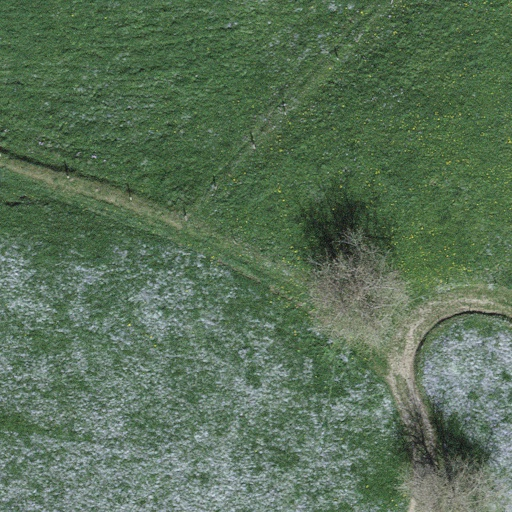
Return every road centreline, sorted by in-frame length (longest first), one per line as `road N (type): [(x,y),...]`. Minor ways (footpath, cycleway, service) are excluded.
road 1 (track): [(0,173),(218,259),(347,333),(399,391),(422,456),(412,511)]
road 2 (track): [(399,391),(423,322),(458,308),(511,317)]
